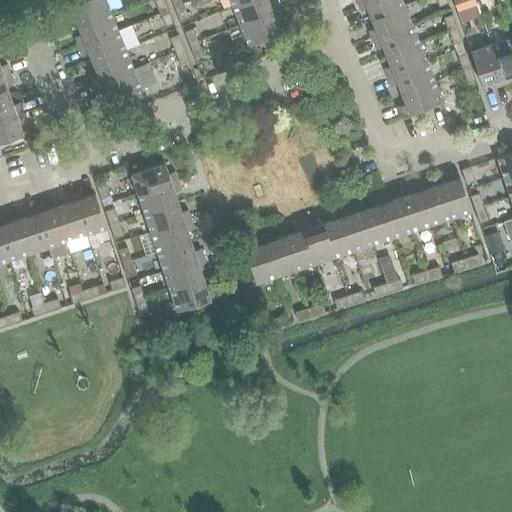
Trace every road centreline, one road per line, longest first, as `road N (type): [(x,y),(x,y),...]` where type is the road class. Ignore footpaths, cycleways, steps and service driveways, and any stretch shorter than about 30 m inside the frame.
road 1 (residential): [(340,36),(269,63),(277,87),(185,122),(179,104),(104,134),(96,148)]
road 2 (residential): [(511,114),(500,118),(506,138),(448,156),(442,139),(386,159),(340,36)]
